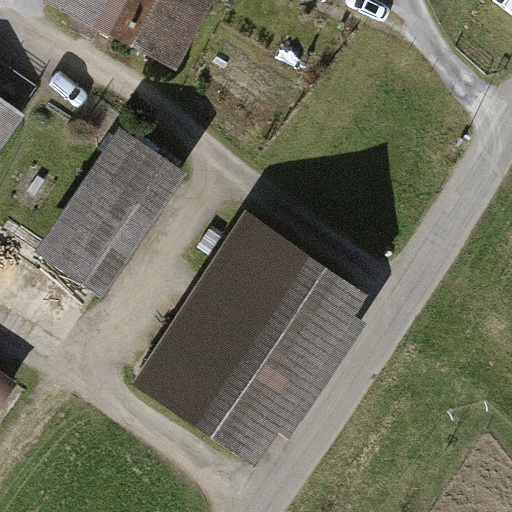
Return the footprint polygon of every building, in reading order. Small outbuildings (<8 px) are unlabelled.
[(196,13),(170,0),(51,0),(51,1),(76,15),(72,23),(95,36),(100,27),(168,64),(196,13)] [(170,0),(196,13),(202,0),(170,0)] [(0,97),(0,146),(23,113),(0,97)] [(126,138),(46,254),(100,290),(179,174),(126,138)] [(183,296),(129,375),(244,453),(357,290),(251,218),(209,280),(215,283),(198,307),(183,296)] [(0,372),(0,399),(13,381),(0,372)]
